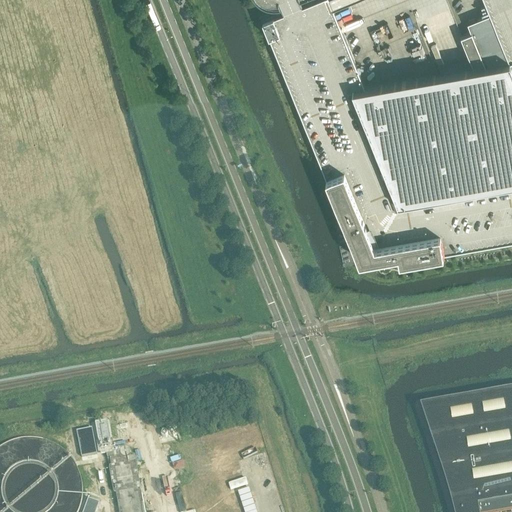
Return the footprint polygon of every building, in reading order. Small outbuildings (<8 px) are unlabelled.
[(330,0),(314,0),(264,20),(338,204),(349,231),(360,259),(399,252),(400,260),(511,240),(511,0),(485,0),(490,13),(468,22),(472,31),(461,35),(474,66),(366,86),(334,8),(330,0)] [(511,511),(511,390),(420,407),(434,449),(443,477),(451,505),(453,511),(511,511)] [(128,449),(127,449),(127,448),(126,448),(125,448),(112,450),(108,426),(100,428),(104,451),(108,450),(119,511),(144,511),(135,457),(131,456),(131,455),(131,454),(131,453),(131,452),(130,451),(130,450),(129,450),(128,449)] [(92,429),(76,432),(82,458),(97,455),(92,429)] [(88,500),(83,511),(96,511),(100,504),(88,500)]
